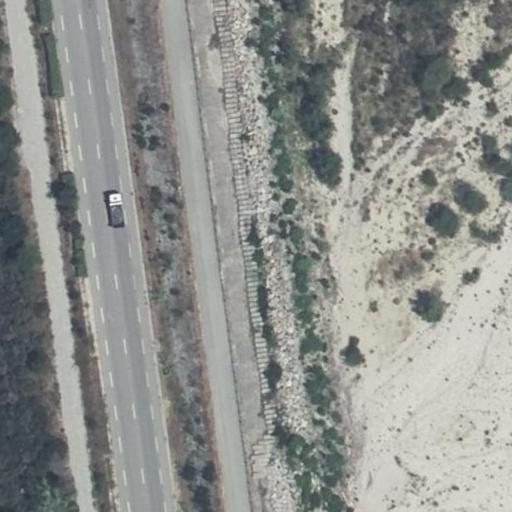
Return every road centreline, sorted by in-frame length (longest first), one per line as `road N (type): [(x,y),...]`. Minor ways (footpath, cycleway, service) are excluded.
road 1 (track): [(86,511),(16,0)]
road 2 (primary): [(146,511),(77,0)]
